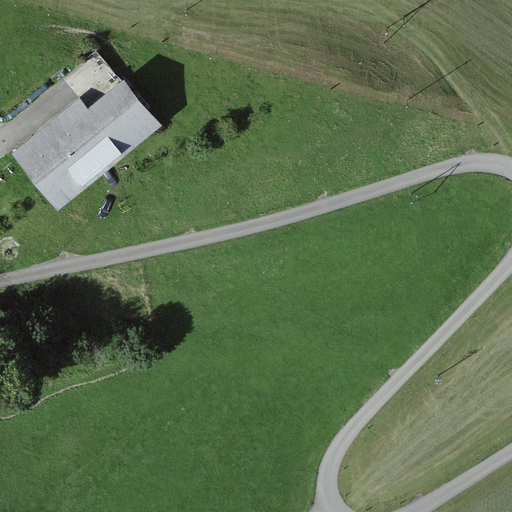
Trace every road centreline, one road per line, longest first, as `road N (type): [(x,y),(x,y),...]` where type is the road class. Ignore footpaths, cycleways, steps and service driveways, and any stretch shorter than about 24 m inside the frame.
road 1 (track): [(0,278),(246,227),(454,167),(511,169)]
road 2 (track): [(511,261),(342,443),(330,466),(335,511)]
